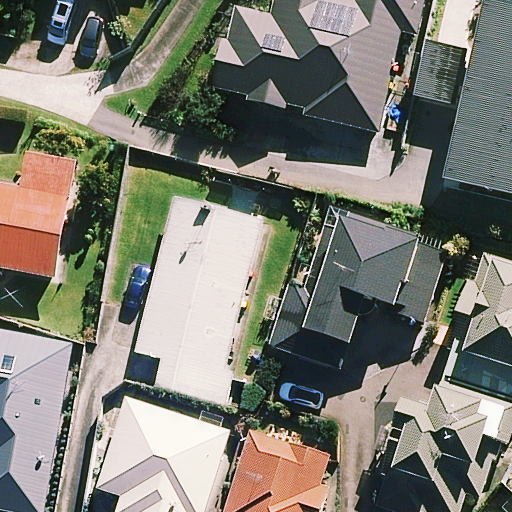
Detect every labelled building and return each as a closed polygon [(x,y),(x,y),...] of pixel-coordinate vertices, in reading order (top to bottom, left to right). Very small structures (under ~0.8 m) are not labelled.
[(429,0),(342,0),(342,3),(326,0),(279,0),(275,23),(237,16),(231,50),(226,49),(217,96),(253,103),(252,110),(289,117),(290,111),(309,114),(307,123),(387,137),(404,42),(421,45),(429,0)] [(511,20),(441,5),(419,105),(470,115),(453,195),(511,207),(511,20)] [(0,275),(59,286),(79,169),(31,161),(25,197),(0,192),(0,275)] [(161,395),(229,412),(237,379),(228,377),(265,229),(178,208),(140,359),(168,366),(161,395)] [(451,257),(334,218),(309,294),(296,289),(274,354),(349,379),(371,311),(427,330),(451,257)] [(511,270),(482,261),(452,359),(511,377),(511,270)] [(0,511),(51,511),(77,347),(0,335),(0,511)] [(466,511),(468,504),(473,505),(488,448),(502,452),(510,419),(497,415),(499,408),(443,394),(437,416),(406,408),(378,511),(466,511)] [(209,511),(232,439),(129,407),(103,494),(126,501),(123,511),(209,511)] [(326,511),(331,496),(323,494),(331,462),(251,441),(233,511),(326,511)]
